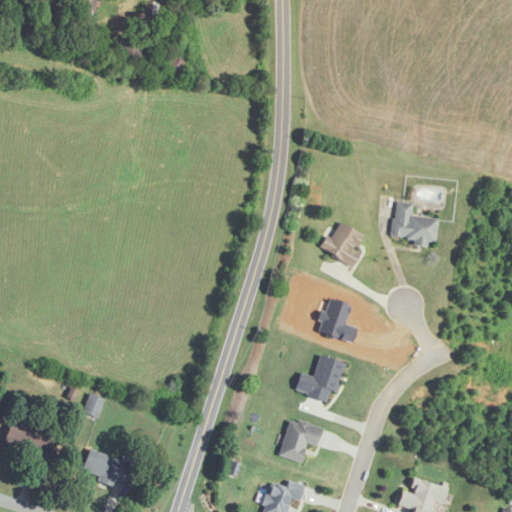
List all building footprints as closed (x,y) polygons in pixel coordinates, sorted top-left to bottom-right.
[(98,0),(76,0),(76,14),(99,14),(98,0)] [(115,38),(115,62),(149,62),(149,38),(115,38)] [(171,70),(182,73),(186,58),(175,55),(171,70)] [(436,220),(411,217),(412,204),(395,202),(391,241),(433,245),(436,220)] [(366,241),(340,222),(321,248),(348,267),(366,241)] [(343,363),(318,356),(313,377),(299,373),(294,392),(325,401),(328,391),(335,393),(343,363)] [(82,412),(96,418),(104,401),(90,395),(82,412)] [(315,448),(320,428),(288,419),(277,456),(299,463),(304,445),(315,448)] [(52,456),(57,436),(10,424),(5,444),(52,456)] [(99,480),(122,489),(131,466),(89,450),(81,470),(100,477),(99,480)] [(396,504),(427,511),(429,511),(432,501),(442,504),(447,487),(411,478),(408,491),(400,489),(396,504)] [(300,482),(265,482),(264,511),(284,511),(285,499),(300,499),(300,482)]
